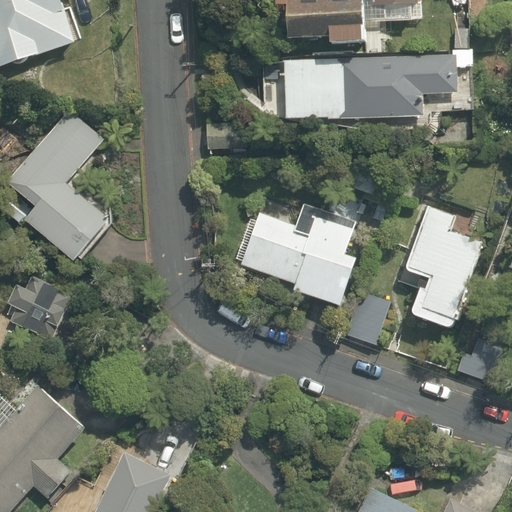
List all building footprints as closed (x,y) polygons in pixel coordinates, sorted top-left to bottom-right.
[(0,0),(0,64),(73,42),(84,39),(72,1),(61,4),(59,0),(0,0)] [(326,50),(366,50),(366,27),(411,28),(411,0),(281,0),(282,41),(326,41),(326,50)] [(285,118),(426,118),(426,113),(471,113),(471,59),(285,58),(285,118)] [(34,209),(22,225),(76,264),(111,216),(68,185),(103,136),(59,105),(1,186),(34,209)] [(370,212),(304,188),(294,217),(259,205),(237,265),(293,285),(290,294),(334,310),(370,212)] [(425,277),(413,319),(452,330),(484,218),(423,200),(402,271),(425,277)] [(511,230),(502,268),(511,270),(511,230)] [(0,289),(0,304),(46,339),(72,304),(19,264),(0,289)] [(57,457),(85,421),(37,383),(0,428),(0,511),(9,511),(31,485),(46,498),(71,468),(57,457)] [(153,511),(170,476),(115,452),(92,505),(80,511),(153,511)] [(483,511),(433,490),(425,508),(366,482),(353,511),(483,511)]
